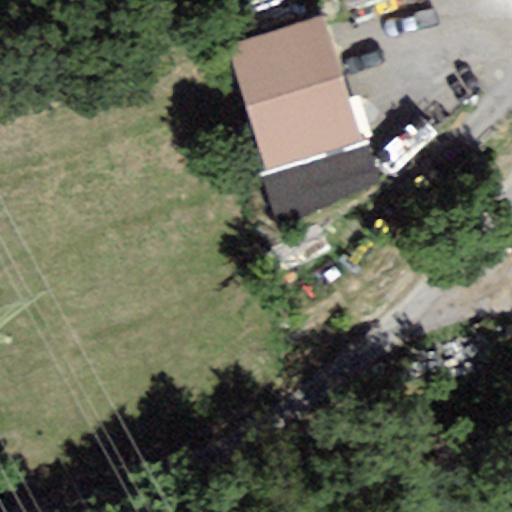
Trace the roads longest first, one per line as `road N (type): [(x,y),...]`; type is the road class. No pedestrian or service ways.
road 1 (track): [(70,511),(211,457),(325,399)]
road 2 (unclassified): [(511,207),(325,399)]
